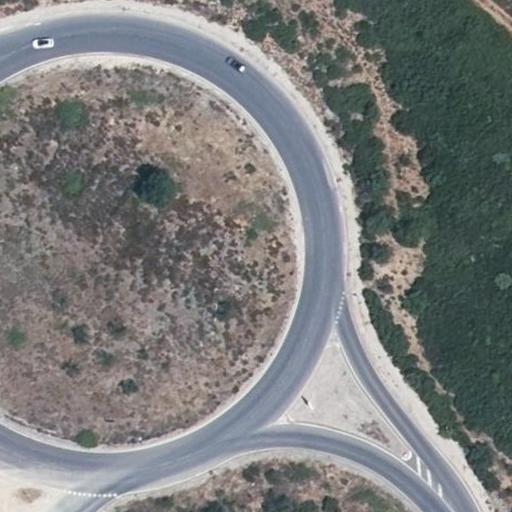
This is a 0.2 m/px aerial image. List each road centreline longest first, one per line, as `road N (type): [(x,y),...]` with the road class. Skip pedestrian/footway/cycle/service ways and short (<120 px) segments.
road 1 (secondary): [(328,246),(317,185),(291,130),(250,83),(197,50),(138,33),(76,32),(16,49)]
road 2 (tertiary): [(460,511),(449,482),(360,356),(334,290),(328,246)]
road 3 (tertiary): [(224,439),(272,433),(366,452),(443,511)]
road 4 (secondary): [(224,439),(268,403),(302,356),(322,303),(328,246)]
